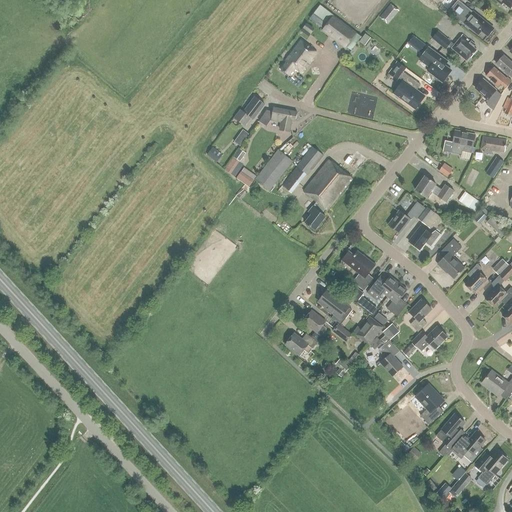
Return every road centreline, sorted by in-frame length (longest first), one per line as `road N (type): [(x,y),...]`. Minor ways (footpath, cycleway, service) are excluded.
road 1 (primary): [(212,511),(0,279)]
road 2 (residential): [(511,438),(459,385),(464,324),(419,273),(364,232),(361,219)]
road 3 (unclassified): [(170,511),(0,327)]
road 4 (residential): [(261,84),(287,102),(422,139)]
road 5 (residential): [(262,335),(361,219)]
